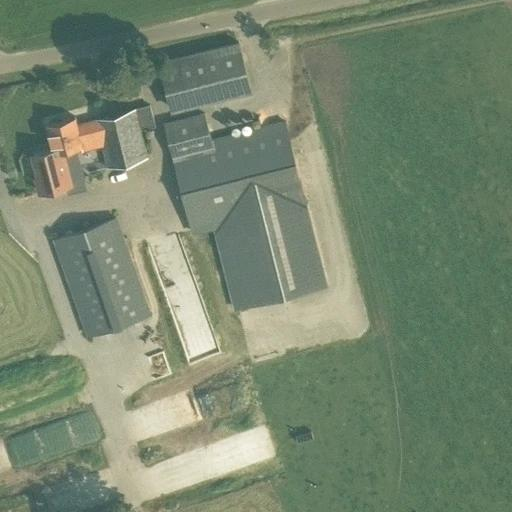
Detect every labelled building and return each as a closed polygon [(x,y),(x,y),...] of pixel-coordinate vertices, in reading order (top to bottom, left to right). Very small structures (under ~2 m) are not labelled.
[(251,88),(239,42),(162,61),(163,65),(137,71),(141,85),(167,79),(174,108),(251,88)] [(156,126),(150,104),(78,123),(76,117),(48,126),(54,148),(34,154),(41,177),(37,178),(41,193),(71,184),(62,151),(80,146),(82,152),(102,146),(108,168),(148,157),(142,129),(156,126)] [(287,121),(244,132),(244,133),(213,141),(206,111),(165,121),(172,150),(193,235),(214,230),(234,309),(328,285),(307,206),(287,121)] [(89,337),(150,316),(116,220),(55,241),(89,337)] [(64,365),(0,385),(0,416),(73,393),(64,365)]
